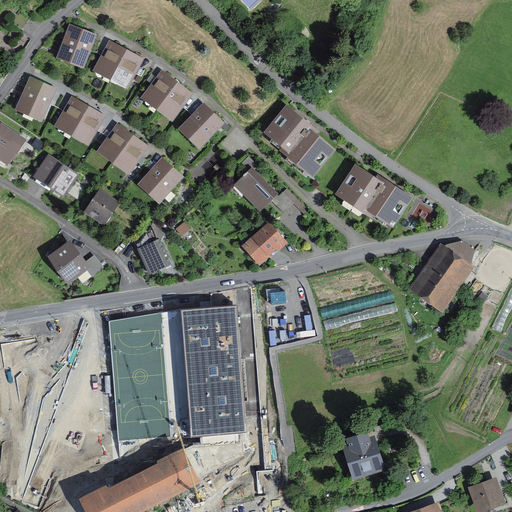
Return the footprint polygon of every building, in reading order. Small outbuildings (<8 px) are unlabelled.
[(84,67),(97,33),(70,23),(57,57),(84,67)] [(93,69),(111,78),(127,48),(109,38),(93,69)] [(129,88),(136,74),(141,76),(144,70),(139,68),(145,57),(127,48),(111,78),(129,88)] [(151,74),(146,80),(152,84),(142,97),(157,108),(178,81),(163,69),(156,77),(151,74)] [(42,121),(57,88),(30,76),(15,109),(42,121)] [(194,93),(178,81),(157,108),(173,121),(194,93)] [(55,125),(72,135),(90,105),(72,95),(55,125)] [(200,149),(226,122),(204,102),(179,128),(200,149)] [(338,148),(319,133),(321,130),(288,103),(265,132),(273,138),(271,141),(289,156),(287,158),(305,173),(307,171),(314,177),(338,148)] [(106,114),(90,105),(72,135),(89,145),(106,114)] [(17,154),(27,138),(1,122),(0,122),(0,159),(8,165),(15,153),(17,154)] [(118,122),(110,132),(106,129),(103,133),(107,136),(97,150),(113,162),(134,134),(118,122)] [(138,161),(143,165),(147,159),(142,156),(150,146),(134,134),(113,162),(129,174),(138,161)] [(40,151),(45,144),(36,137),(31,145),(40,151)] [(237,164),(222,148),(216,153),(231,169),(237,164)] [(65,196),(80,173),(49,153),(33,176),(65,196)] [(169,202),(176,195),(172,192),(185,176),(163,156),(155,165),(151,160),(146,165),(151,170),(138,184),(161,204),(165,199),(169,202)] [(278,194),(280,192),(256,169),(259,165),(249,156),(240,165),(247,172),(234,184),(261,211),(271,200),(285,213),(294,204),(304,214),(309,209),(287,188),(279,195),(278,194)] [(345,199),(343,202),(361,213),(363,211),(384,225),(387,221),(395,226),(414,196),(379,174),(378,176),(357,162),(336,194),(345,199)] [(104,225),(120,202),(100,188),(84,212),(104,225)] [(182,236),(191,229),(185,221),(176,228),(182,236)] [(280,225),(277,228),(270,221),(243,245),(245,248),(243,249),(259,267),(271,256),(270,255),(278,249),(280,251),(289,242),(287,239),(290,236),(280,225)] [(172,264),(160,240),(165,233),(159,229),(161,227),(153,222),(151,225),(152,226),(141,242),(143,246),(138,248),(150,274),(172,264)] [(104,267),(94,254),(86,260),(70,239),(48,257),(69,284),(87,271),(92,276),(104,267)] [(444,243),(441,241),(410,287),(444,310),(475,265),(472,262),(476,248),(462,239),(444,243)] [(272,301),(288,301),(287,288),(272,288),(272,301)] [(489,295),(482,291),(476,299),(483,303),(489,295)] [(386,312),(398,311),(397,304),(386,304),(386,312)] [(139,511),(199,482),(197,478),(242,455),(241,432),(245,431),(236,307),(182,311),(192,436),(202,435),(203,446),(193,447),(183,451),(182,449),(158,462),(159,464),(107,490),(105,486),(80,499),(86,511),(139,511)] [(271,342),(288,342),(287,322),(270,323),(271,342)] [(348,441),(342,443),(353,479),(386,469),(375,433),(370,435),(368,429),(346,436),(348,441)] [(25,495),(25,488),(29,488),(28,475),(24,475),(24,468),(33,468),(33,454),(11,454),(11,496),(25,495)] [(481,511),(508,502),(497,475),(468,486),(478,511),(481,511)] [(444,511),(440,500),(406,511),(444,511)]
